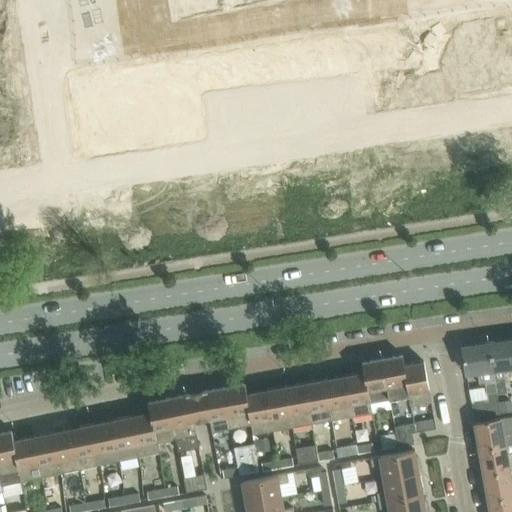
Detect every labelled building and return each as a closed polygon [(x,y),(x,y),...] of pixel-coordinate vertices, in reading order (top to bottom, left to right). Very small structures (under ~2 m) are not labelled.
[(0,0),(0,166),(38,161),(27,93),(12,0),(0,0)] [(214,0),(175,0),(177,12),(216,6),(214,0)] [(511,338),(489,342),(492,369),(496,393),(507,391),(503,367),(511,365),(511,338)] [(489,342),(462,346),(462,352),(465,372),(477,371),(479,384),(485,383),(485,387),(487,399),(471,401),(474,417),(499,414),(496,393),(492,369),(489,342)] [(382,358),(387,387),(389,399),(408,395),(410,405),(411,405),(402,355),(382,358)] [(411,405),(431,402),(424,361),(404,364),(402,355),(411,405)] [(362,362),(369,401),(371,412),(372,412),(370,402),(389,399),(387,387),(382,358),(362,362)] [(344,375),(351,413),(352,416),(371,412),(369,401),(362,362),(364,372),(344,375)] [(325,379),(330,408),(332,419),(352,416),(351,413),(344,375),(325,379)] [(305,382),(311,421),(312,423),(332,419),(330,408),(325,379),(305,382)] [(285,386),(290,414),(292,427),(312,423),(311,421),(305,382),(285,386)] [(224,387),(229,415),(232,428),(251,424),(246,393),(245,383),(224,387)] [(285,386),(266,390),(273,430),(292,427),(290,414),(285,386)] [(224,387),(196,392),(201,420),(209,418),(212,431),(232,428),(229,415),(224,387)] [(266,390),(246,393),(251,424),(253,434),(273,430),(266,390)] [(194,421),(197,420),(201,420),(196,392),(192,393),(168,398),(173,426),(176,438),(178,451),(199,447),(194,421)] [(176,438),(173,426),(168,398),(148,402),(149,407),(150,412),(157,442),(176,438)] [(511,401),(511,400),(498,402),(500,413),(511,410),(511,401)] [(159,452),(157,442),(150,412),(130,416),(138,456),(159,452)] [(130,416),(110,420),(118,460),(138,456),(130,416)] [(511,416),(475,423),(480,448),(505,444),(511,442),(511,416)] [(416,432),(436,428),(434,419),(414,423),(416,432)] [(91,424),(97,452),(100,464),(118,460),(110,420),(91,424)] [(414,423),(395,426),(396,433),(399,446),(414,443),(412,432),(416,432),(414,423)] [(80,468),(100,464),(97,452),(91,424),(72,428),(80,468)] [(72,428),(52,432),(60,472),(80,468),(72,428)] [(0,432),(0,476),(2,484),(21,480),(11,430),(0,432)] [(33,436),(31,436),(14,440),(13,435),(11,430),(21,480),(41,476),(40,474),(33,436)] [(33,436),(40,474),(41,476),(60,472),(52,432),(33,436)] [(396,433),(380,436),(382,449),(399,446),(396,433)] [(511,442),(505,444),(480,448),(485,474),(509,470),(506,453),(511,452),(511,442)] [(358,453),(373,451),(372,443),(356,446),(358,453)] [(356,444),(336,448),(338,457),(358,453),(356,446),(356,444)] [(250,449),(235,451),(237,467),(239,475),(240,475),(254,472),(250,449)] [(310,449),(296,451),(298,464),(313,462),(310,449)] [(416,457),(414,449),(370,457),(371,466),(381,465),(383,477),(420,470),(418,457),(416,457)] [(317,453),(318,460),(318,461),(334,458),(332,450),(317,453)] [(292,457),(276,460),(278,468),(293,465),(292,457)] [(278,468),(276,460),(261,463),(263,471),(278,468)] [(224,478),(239,475),(237,467),(222,470),(224,478)] [(332,470),(335,486),(342,485),(340,468),(332,470)] [(511,469),(509,470),(485,474),(489,500),(511,496),(511,469)] [(423,485),(420,470),(383,477),(386,491),(376,492),(378,500),(422,492),(421,485),(423,485)] [(318,472),(321,488),(329,487),(326,471),(318,472)] [(288,482),(286,472),(242,481),(243,489),(241,489),(243,503),(281,496),(279,483),(288,482)] [(183,477),(186,493),(207,488),(204,473),(183,477)] [(342,485),(335,486),(338,502),(345,501),(342,485)] [(166,496),(179,494),(177,486),(165,488),(166,496)] [(324,505),(332,503),(329,487),(321,488),(324,505)] [(148,499),(166,496),(165,488),(147,491),(148,499)] [(389,507),(389,511),(428,511),(426,499),(423,500),(422,492),(378,500),(379,509),(389,507)] [(139,493),(123,496),(125,503),(140,501),(139,493)] [(206,495),(181,499),(183,507),(207,503),(206,495)] [(109,506),(125,503),(123,496),(108,498),(109,506)] [(281,496),(243,503),(245,511),(293,511),(293,507),(283,509),(281,496)] [(511,511),(511,496),(489,500),(491,511),(511,511)] [(164,510),(183,507),(181,499),(163,503),(164,510)] [(100,500),(84,503),(86,510),(101,508),(100,500)] [(77,511),(86,510),(84,503),(69,505),(70,511),(77,511)]
